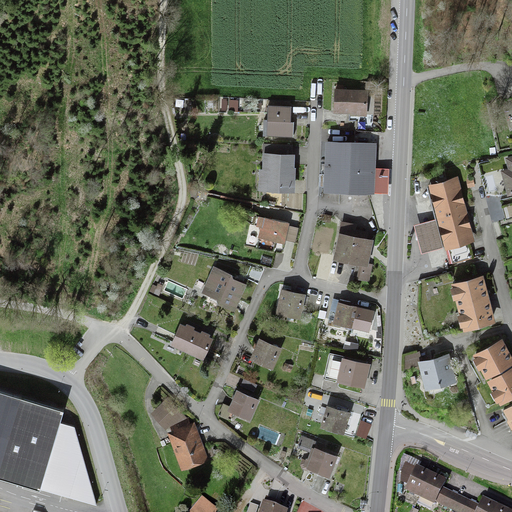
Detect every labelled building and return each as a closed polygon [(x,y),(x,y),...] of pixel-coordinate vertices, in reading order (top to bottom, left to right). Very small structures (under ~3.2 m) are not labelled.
[(364,89),(332,88),(332,112),(348,112),(348,114),(364,114),(364,89)] [(288,106),(266,106),(265,134),(289,135),(289,123),(287,123),(288,106)] [(371,168),(373,144),(327,141),(324,190),(370,193),(371,168)] [(291,146),(264,146),(263,170),(268,170),(268,189),(290,190),(291,146)] [(511,193),(511,153),(503,156),(506,168),(498,170),(504,195),(511,193)] [(386,169),(371,168),(370,193),(385,194),(386,169)] [(472,241),(455,177),(427,185),(435,218),(443,246),(444,248),(472,241)] [(282,242),(285,222),(261,218),(257,217),(255,226),(260,227),(256,247),(273,250),(275,241),(282,242)] [(443,246),(435,218),(412,224),(420,252),(443,246)] [(370,240),(337,234),(331,260),(364,267),(370,240)] [(227,278),(229,274),(212,266),(200,292),(218,301),(216,304),(231,311),(243,285),(227,278)] [(426,339),(466,330),(456,284),(454,272),(414,280),(420,311),(426,339)] [(492,322),(481,277),(456,284),(466,330),(492,322)] [(158,285),(154,293),(159,296),(163,288),(158,285)] [(296,319),(301,295),(278,290),(273,314),(296,319)] [(372,310),(336,302),(332,323),(367,330),(372,310)] [(186,352),(195,333),(178,325),(169,344),(186,352)] [(195,333),(186,352),(200,358),(209,339),(195,333)] [(278,348),(257,339),(248,361),(269,370),(278,348)] [(483,379),(511,363),(500,340),(471,355),(483,379)] [(361,386),(367,364),(328,354),(323,376),(361,386)] [(453,382),(447,355),(416,362),(422,389),(453,382)] [(511,364),(511,363),(483,379),(496,403),(511,394),(511,364)] [(0,474),(40,486),(64,408),(0,389),(0,474)] [(255,400),(234,391),(225,410),(247,420),(255,400)] [(168,426),(182,413),(171,401),(158,414),(168,426)] [(511,402),(501,408),(511,428),(511,402)] [(341,434),(347,412),(324,406),(318,427),(341,434)] [(203,459),(191,422),(171,429),(183,465),(203,459)] [(366,441),(372,427),(360,422),(355,436),(366,441)] [(326,476),(334,456),(312,448),(304,468),(326,476)] [(406,488),(420,495),(430,475),(416,468),(415,470),(404,466),(398,477),(408,484),(406,488)] [(442,481),(430,475),(420,495),(433,501),(445,506),(452,492),(440,487),(442,481)] [(445,506),(451,509),(457,495),(452,492),(445,506)] [(451,509),(457,511),(463,498),(457,495),(451,509)] [(457,511),(464,511),(469,501),(463,498),(457,511)] [(284,511),(286,506),(266,499),(261,511),(284,511)] [(494,511),(497,507),(481,499),(478,505),(469,501),(464,511),(494,511)]
